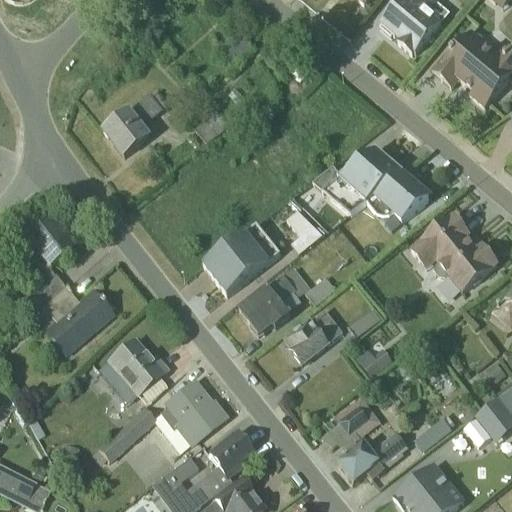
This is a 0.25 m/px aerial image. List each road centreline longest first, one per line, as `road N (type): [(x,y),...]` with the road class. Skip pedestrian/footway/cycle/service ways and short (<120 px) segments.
road 1 (residential): [(336,511),(58,155)]
road 2 (residential): [(511,212),(261,0)]
